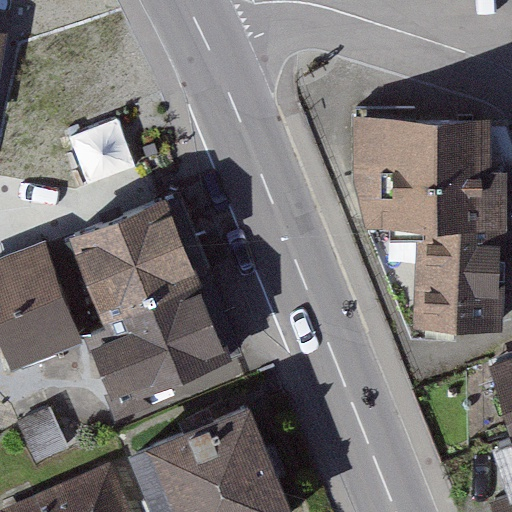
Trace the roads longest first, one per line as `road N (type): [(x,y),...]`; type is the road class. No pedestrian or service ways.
road 1 (secondary): [(396,511),(212,53)]
road 2 (residential): [(511,99),(453,68),(333,35),(250,39),(212,53)]
